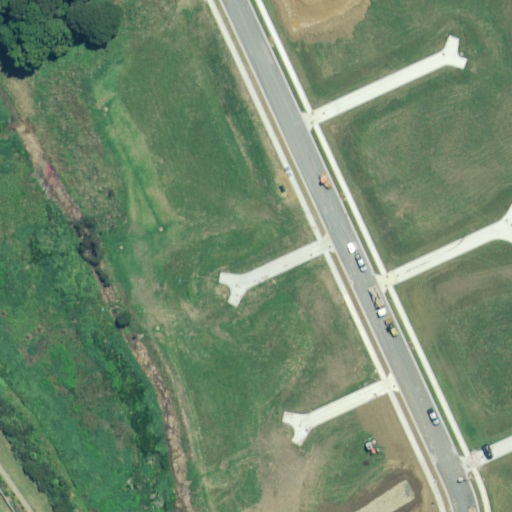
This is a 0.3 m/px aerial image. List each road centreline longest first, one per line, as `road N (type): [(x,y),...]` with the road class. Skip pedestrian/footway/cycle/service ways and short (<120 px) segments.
road 1 (residential): [(228,0),(400,371)]
road 2 (residential): [(400,371),(466,511)]
